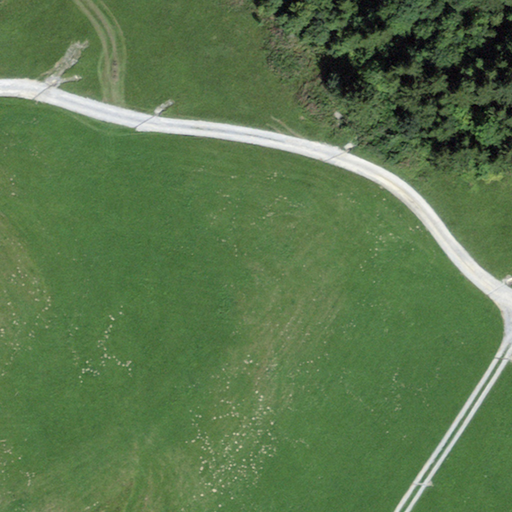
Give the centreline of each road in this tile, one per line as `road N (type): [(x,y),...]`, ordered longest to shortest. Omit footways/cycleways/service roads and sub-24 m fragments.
road 1 (track): [(511,302),(478,279),(405,192),(340,157),(0,87)]
road 2 (track): [(400,511),(511,341)]
